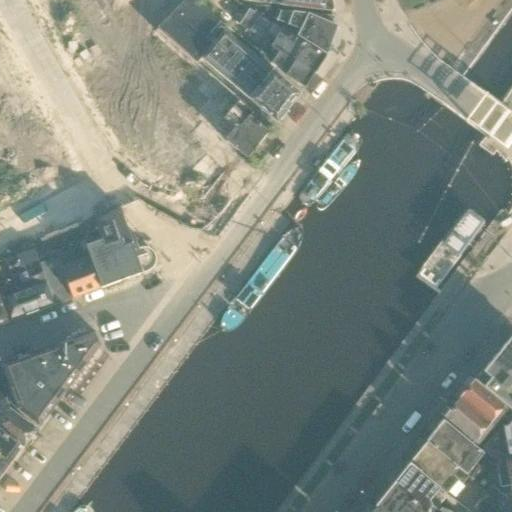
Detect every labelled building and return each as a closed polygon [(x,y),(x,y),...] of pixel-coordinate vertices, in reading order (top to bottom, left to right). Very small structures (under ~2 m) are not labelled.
[(83,0),(40,0),(51,19),(84,1),(83,0)] [(116,0),(114,0),(107,3),(111,11),(119,6),(116,0)] [(299,94),(227,32),(229,29),(196,0),(185,0),(159,27),(199,63),(203,58),(277,122),(287,110),(299,94)] [(244,0),(246,1),(332,12),(334,12),(332,0),(244,0)] [(84,1),(51,19),(61,38),(94,20),(84,1)] [(119,6),(111,11),(115,19),(123,15),(119,6)] [(274,25),(249,9),(239,25),(264,40),(274,25)] [(331,24),(334,18),(265,9),(264,13),(271,14),(271,17),(275,20),(301,29),(298,37),(327,55),(337,27),(331,24)] [(94,20),(61,38),(71,57),(104,39),(94,20)] [(296,62),(314,74),(315,74),(326,57),(282,30),(273,43),(268,40),(267,43),(297,61),(296,62)] [(136,38),(127,42),(131,49),(139,45),(136,38)] [(104,39),(71,57),(81,76),(115,59),(104,39)] [(305,89),(314,74),(296,62),(297,61),(267,43),(261,53),(269,62),(288,74),(286,76),(305,89)] [(139,45),(131,49),(135,58),(143,53),(139,45)] [(3,52),(0,53),(0,79),(14,72),(3,52)] [(115,59),(81,76),(91,95),(125,77),(115,59)] [(14,72),(0,79),(0,104),(24,91),(14,72)] [(156,76),(148,80),(151,87),(160,83),(156,76)] [(125,77),(91,95),(102,114),(135,96),(125,77)] [(160,83),(151,87),(155,95),(164,91),(160,83)] [(24,91),(0,104),(0,127),(0,128),(34,110),(24,91)] [(135,96),(102,114),(112,134),(145,116),(135,96)] [(34,110),(0,128),(11,147),(45,129),(34,110)] [(45,129),(11,147),(21,166),(55,148),(45,129)] [(55,148),(21,166),(31,186),(65,168),(55,148)] [(488,220),(466,203),(404,287),(426,303),(488,220)] [(119,209),(116,211),(98,221),(104,240),(86,247),(101,289),(150,271),(154,267),(156,262),(155,257),(145,241),(137,244),(134,234),(129,235),(119,209)] [(27,267),(41,261),(36,247),(17,255),(19,262),(16,268),(9,270),(14,286),(0,290),(0,292),(10,321),(53,306),(44,275),(32,280),(27,267)] [(76,264),(71,250),(59,254),(60,256),(41,263),(54,303),(73,297),(73,299),(100,289),(88,259),(76,264)] [(0,294),(0,324),(9,321),(0,294)] [(39,426),(52,409),(68,387),(97,349),(99,346),(94,331),(1,365),(17,409),(39,426)] [(511,335),(475,381),(476,381),(506,406),(511,411),(511,335)] [(490,425),(506,406),(476,381),(460,401),(490,425)] [(475,443),(490,425),(460,401),(445,419),(475,443)] [(0,430),(23,447),(36,429),(12,412),(9,404),(0,407),(0,430)] [(466,475),(483,454),(443,421),(437,429),(438,430),(427,443),(466,475)] [(511,454),(511,421),(509,424),(511,444),(508,445),(504,442),(499,444),(495,434),(489,442),(483,449),(495,459),(511,454)] [(0,477),(22,448),(0,431),(0,477)] [(410,464),(423,473),(447,493),(459,479),(463,482),(467,476),(466,475),(427,443),(410,464)] [(502,487),(511,485),(511,491),(511,459),(496,462),(502,487)] [(439,511),(436,509),(448,494),(447,493),(423,473),(410,464),(375,506),(377,507),(382,511),(448,511),(442,508),(439,511)] [(483,495),(501,509),(508,499),(490,486),(483,495)] [(479,511),(498,511),(501,509),(483,495),(474,508),(479,511)]
